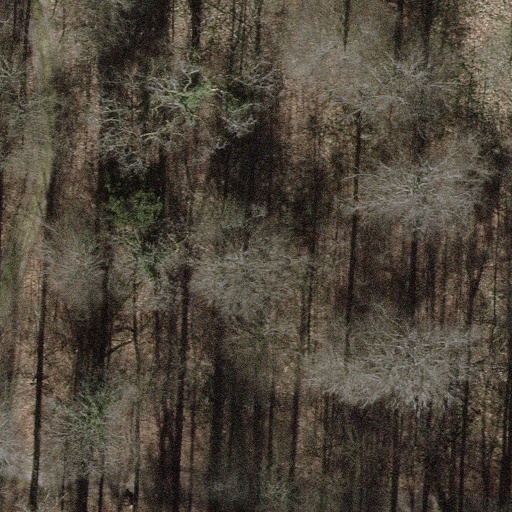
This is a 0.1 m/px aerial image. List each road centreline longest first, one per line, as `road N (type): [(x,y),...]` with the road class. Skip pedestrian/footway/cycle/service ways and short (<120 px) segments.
road 1 (track): [(0,323),(49,167),(31,0)]
road 2 (track): [(0,463),(322,511)]
